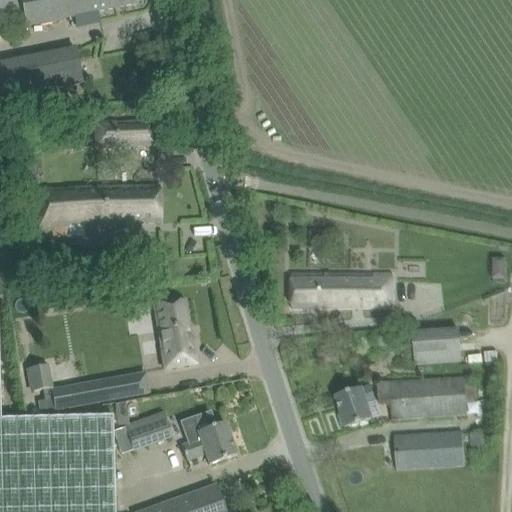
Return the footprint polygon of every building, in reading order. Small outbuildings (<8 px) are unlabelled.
[(136,4),(135,0),(0,0),(0,27),(23,23),(24,27),(136,4)] [(0,100),(81,84),(74,49),(0,63),(0,100)] [(150,146),(148,122),(93,126),(94,149),(150,146)] [(38,190),(39,237),(84,236),(84,226),(160,224),(159,187),(83,189),(38,190)] [(291,275),(291,310),(392,307),(392,274),(291,275)] [(154,307),(164,370),(196,365),(185,301),(154,307)] [(413,334),(415,366),(460,363),(458,331),(413,334)] [(47,368),(27,372),(31,393),(41,391),(43,401),(52,400),(50,391),(51,391),(51,389),(47,368)] [(51,391),(50,391),(52,400),(54,411),(73,408),(89,405),(148,394),(145,374),(105,381),(86,385),(51,391)] [(378,385),(379,406),(391,405),(392,421),(466,416),(464,379),(378,385)] [(367,404),(375,402),(371,387),(362,390),(362,389),(335,397),(345,429),(372,421),(367,404)] [(199,441),(181,447),(186,461),(204,454),(208,466),(217,463),(236,456),(224,423),(214,427),(209,414),(192,420),(197,433),(199,441)] [(124,429),(132,452),(171,438),(163,415),(124,429)] [(144,511),(113,511),(111,416),(0,418),(0,511),(225,511),(216,486),(144,511)] [(468,434),(469,457),(473,457),(474,466),(491,465),(490,455),(493,456),(492,432),(468,434)] [(393,437),(396,472),(464,467),(462,433),(393,437)]
